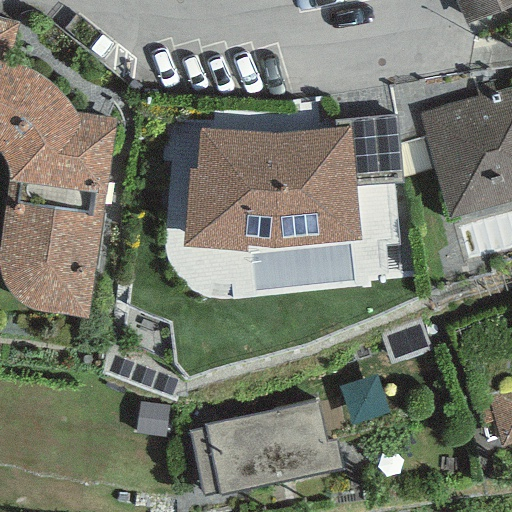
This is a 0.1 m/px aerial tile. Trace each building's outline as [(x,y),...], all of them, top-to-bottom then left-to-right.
[(511,0),(450,0),(460,21),(511,7),(511,0)] [(0,159),(9,169),(0,226),(17,259),(80,283),(93,136),(69,135),(31,87),(8,83),(0,75),(0,159)] [(511,102),(424,121),(441,195),(487,188),(490,200),(511,192),(511,102)] [(269,155),(199,146),(193,237),(345,236),(342,187),(397,188),(387,125),(332,128),(334,144),(269,155)] [(304,387),(165,420),(181,485),(320,452),(304,387)] [(511,395),(470,412),(472,426),(496,425),(500,449),(511,442),(511,395)]
